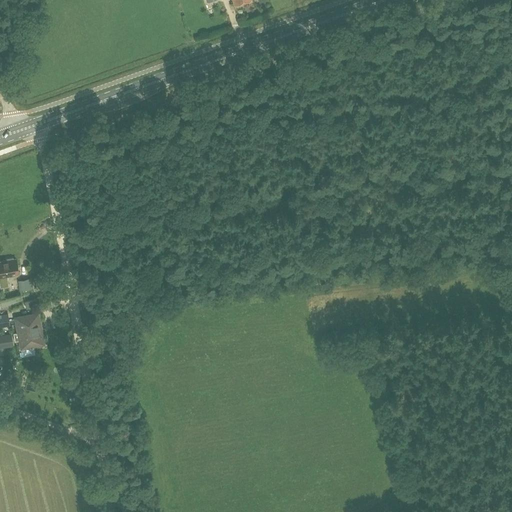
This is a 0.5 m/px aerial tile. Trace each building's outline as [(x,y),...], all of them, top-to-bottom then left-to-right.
[(16,260),(0,262),(0,284),(1,288),(9,286),(7,276),(19,274),(16,260)] [(19,281),(21,291),(32,288),(30,278),(19,281)] [(13,313),(0,315),(0,327),(15,325),(13,313)] [(38,314),(16,318),(21,347),(43,343),(38,314)] [(15,333),(0,335),(0,348),(18,345),(15,333)]
